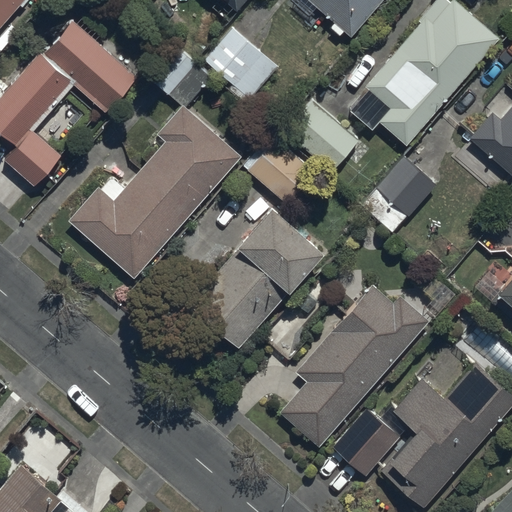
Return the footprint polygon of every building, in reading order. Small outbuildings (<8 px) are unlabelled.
[(0,0),(0,23),(20,0),(0,0)] [(223,0),(237,11),(245,0),(223,0)] [(312,0),(335,20),(331,24),(339,32),(343,28),(350,34),(380,0),(312,0)] [(378,117),(405,140),(499,34),(460,0),(427,0),(415,14),(419,17),(363,80),(368,84),(350,105),(372,124),(378,117)] [(0,128),(15,142),(3,155),(32,182),(60,152),(33,127),(75,82),(104,109),(137,73),(75,15),(41,52),(38,48),(5,84),(0,79),(0,128)] [(276,64),(231,24),(202,57),(231,83),(227,86),(244,101),(276,64)] [(173,39),(146,72),(186,104),(213,71),(173,39)] [(511,87),(508,84),(488,106),(492,110),(470,134),(511,173),(511,87)] [(358,137),(311,98),(284,131),(331,170),(358,137)] [(181,103),(157,131),(159,132),(150,142),(156,148),(123,186),(111,175),(101,187),(97,185),(69,217),(134,275),(240,154),(181,103)] [(325,181),(277,136),(247,168),(295,213),(325,181)] [(435,180),(402,153),(358,204),(391,232),(435,180)] [(326,249),(273,202),(237,242),(239,243),(187,301),(239,347),(326,249)] [(511,272),(489,298),(511,319),(511,272)] [(428,319),(398,292),(392,299),(371,281),(294,370),(306,380),(279,411),(319,445),(428,319)] [(446,394),(421,374),(392,409),(414,427),(380,468),(424,504),(511,399),(511,389),(475,359),(446,394)] [(399,435),(366,406),(331,445),(364,474),(399,435)] [(50,511),(64,496),(20,460),(0,484),(0,511),(50,511)] [(511,511),(511,486),(487,511),(511,511)]
